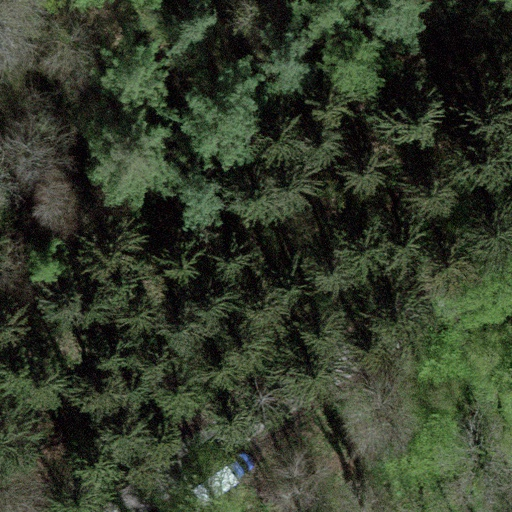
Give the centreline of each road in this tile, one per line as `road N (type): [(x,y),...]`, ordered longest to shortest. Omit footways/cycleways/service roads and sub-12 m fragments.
road 1 (track): [(511,279),(142,489)]
road 2 (track): [(142,489),(82,490),(0,508)]
